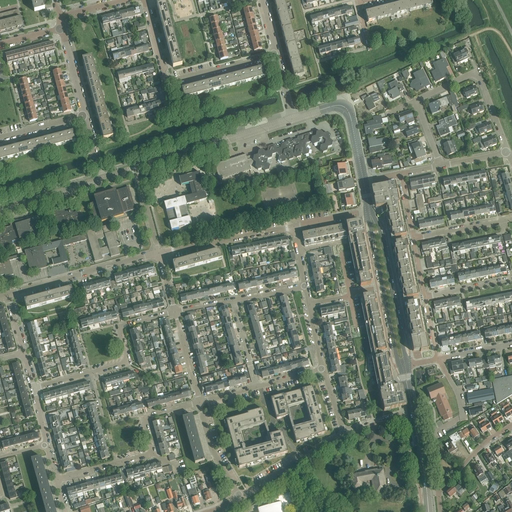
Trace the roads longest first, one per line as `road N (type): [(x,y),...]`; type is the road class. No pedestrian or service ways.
road 1 (residential): [(32,388),(125,361),(119,326),(174,312)]
road 2 (tertiary): [(135,170),(293,118)]
road 3 (tertiary): [(403,365),(380,231),(369,210)]
road 4 (residential): [(7,294),(158,253)]
road 5 (residential): [(506,153),(475,72),(414,100)]
road 6 (residential): [(158,253),(294,227)]
road 7 (residential): [(239,496),(343,434)]
